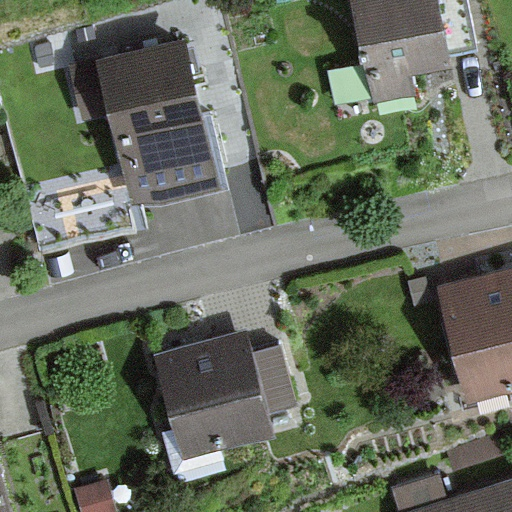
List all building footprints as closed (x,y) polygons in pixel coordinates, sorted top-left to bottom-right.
[(351,0),(366,68),(473,46),(462,0),(351,0)] [(131,192),(220,171),(206,112),(194,115),(176,41),(71,67),(81,110),(106,104),(111,107),(131,192)] [(511,268),(474,278),(476,287),(443,295),(464,377),(497,369),(500,382),(511,379),(511,268)] [(291,399),(275,341),(246,349),(244,340),(213,348),(210,339),(153,355),(174,431),(205,422),(210,442),(268,426),(262,407),(291,399)] [(511,511),(511,480),(413,511),(511,511)]
